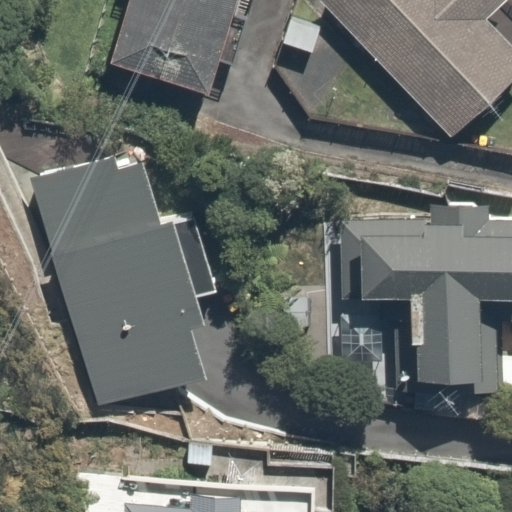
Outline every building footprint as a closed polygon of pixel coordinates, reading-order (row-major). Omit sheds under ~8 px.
[(101,0),(90,44),(201,75),(221,0),(101,0)] [(511,0),(305,0),(443,144),(511,77),(511,0)] [(127,137),(21,166),(86,395),(192,366),(127,137)] [(511,203),(335,211),(338,284),(391,282),(395,381),(479,377),(474,278),(511,276),(511,203)] [(107,488),(107,511),(292,511),(292,484),(107,488)]
